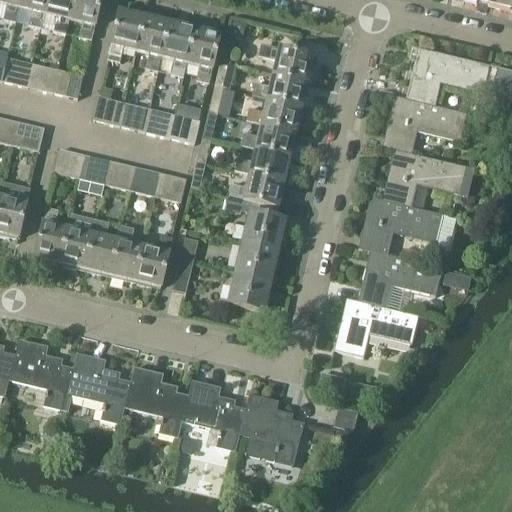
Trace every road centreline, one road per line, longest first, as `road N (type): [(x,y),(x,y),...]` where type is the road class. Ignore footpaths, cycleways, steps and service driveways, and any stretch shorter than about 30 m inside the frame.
road 1 (residential): [(0,303),(291,367),(375,11)]
road 2 (residential): [(511,44),(375,11)]
